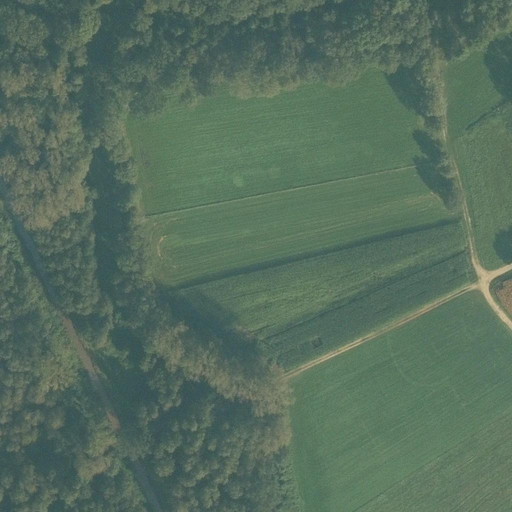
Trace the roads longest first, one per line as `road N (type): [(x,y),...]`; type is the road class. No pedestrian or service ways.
road 1 (track): [(242,395),(139,330),(117,301),(106,193),(81,100),(115,0)]
road 2 (track): [(478,284),(426,0)]
road 3 (track): [(478,284),(242,395)]
road 4 (track): [(242,395),(0,489)]
road 5 (track): [(251,511),(247,491),(260,445),(242,395)]
